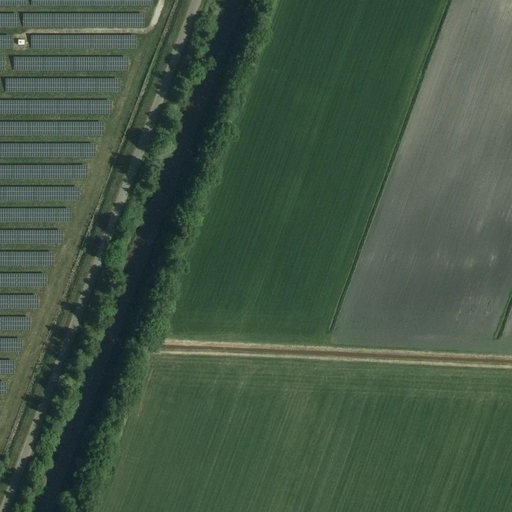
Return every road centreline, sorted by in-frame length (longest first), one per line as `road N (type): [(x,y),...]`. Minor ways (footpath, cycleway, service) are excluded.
road 1 (track): [(53,511),(246,0)]
road 2 (tertiary): [(3,511),(195,0)]
